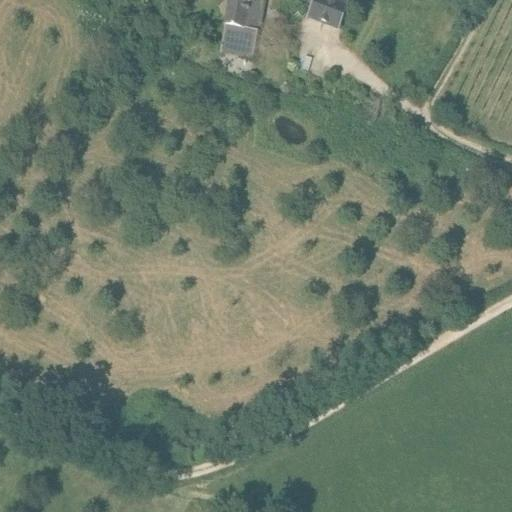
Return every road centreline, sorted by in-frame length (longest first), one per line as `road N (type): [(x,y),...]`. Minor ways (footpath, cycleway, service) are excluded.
road 1 (track): [(0,419),(143,473),(197,472),(340,404),(511,302)]
road 2 (track): [(511,164),(427,125),(431,94),(484,0)]
